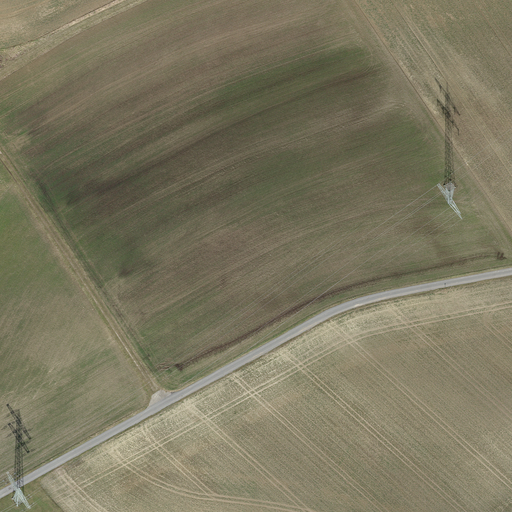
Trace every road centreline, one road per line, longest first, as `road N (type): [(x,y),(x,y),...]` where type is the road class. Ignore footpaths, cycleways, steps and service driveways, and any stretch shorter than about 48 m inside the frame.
road 1 (track): [(511,273),(363,303),(327,318),(0,495)]
road 2 (track): [(165,404),(0,149)]
